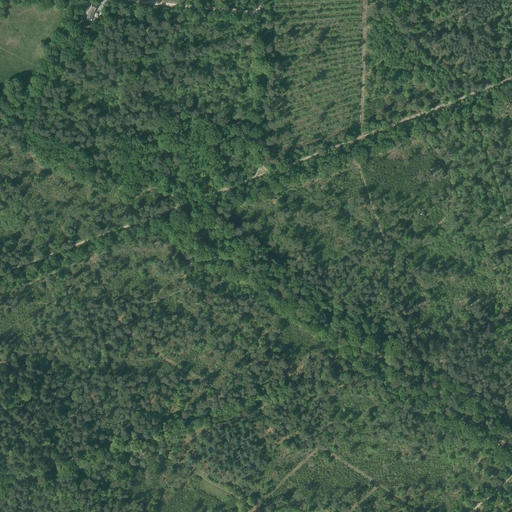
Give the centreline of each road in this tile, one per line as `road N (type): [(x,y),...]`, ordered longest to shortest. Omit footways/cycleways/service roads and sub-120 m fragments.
road 1 (track): [(511,98),(212,213),(219,225),(511,414)]
road 2 (track): [(23,475),(511,317)]
road 3 (track): [(160,213),(511,446)]
road 4 (track): [(259,176),(511,78)]
road 5 (track): [(258,13),(158,5),(108,163)]
road 6 (track): [(180,206),(5,107),(0,113)]
road 7 (track): [(418,348),(354,159)]
road 8 (track): [(68,402),(233,495)]
road 9 (track): [(0,274),(160,213)]
road 10 (track): [(259,176),(258,13)]
road 11 (track): [(382,240),(430,228),(451,207),(443,159),(422,133)]
road 12 (track): [(364,0),(363,136)]
road 13 (track): [(473,113),(511,228)]
